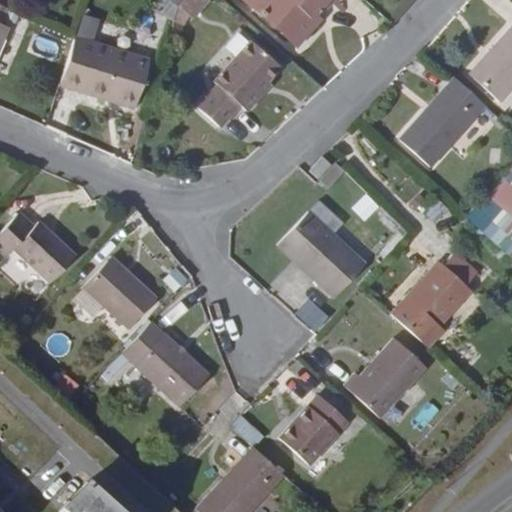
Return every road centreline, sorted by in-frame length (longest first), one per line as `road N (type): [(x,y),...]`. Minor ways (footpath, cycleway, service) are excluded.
road 1 (residential): [(440,0),(368,79),(249,187),(187,204)]
road 2 (residential): [(187,204),(133,191),(0,132)]
road 3 (residential): [(187,204),(213,264),(271,349)]
